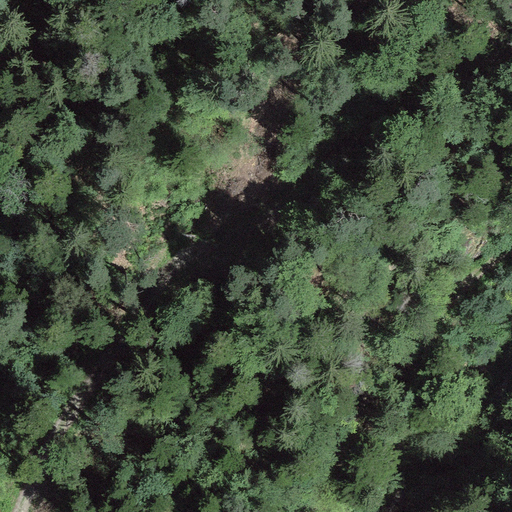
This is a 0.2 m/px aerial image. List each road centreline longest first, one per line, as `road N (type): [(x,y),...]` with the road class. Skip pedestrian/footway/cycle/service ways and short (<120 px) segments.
road 1 (track): [(25,511),(85,385),(174,266),(402,114),(511,61)]
road 2 (track): [(298,511),(438,290),(511,237)]
